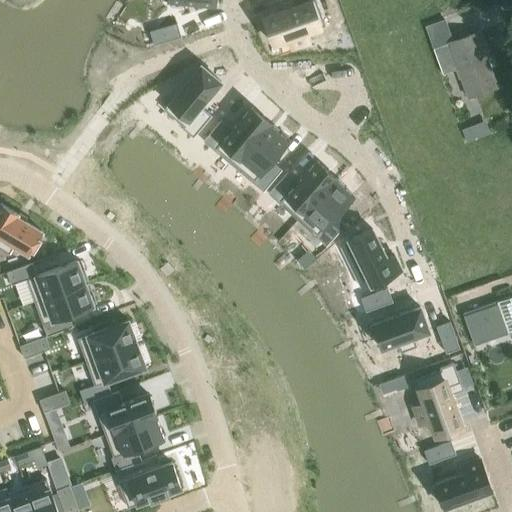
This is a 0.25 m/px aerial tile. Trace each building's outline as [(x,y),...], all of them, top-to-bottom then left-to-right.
[(293,0),(296,5),(264,17),(274,44),(289,38),(292,48),(309,42),(305,32),(325,25),(316,0),(293,0)] [(446,19),(426,26),(434,48),(443,73),(458,68),(469,96),(496,86),(477,33),(454,41),(446,19)] [(177,23),(150,31),(154,45),(182,37),(177,23)] [(201,65),(164,109),(184,125),(183,127),(194,136),(212,115),(201,106),(222,81),(201,65)] [(222,119),(204,141),(215,150),(217,148),(235,164),(270,123),(251,106),(233,128),(222,119)] [(270,123),(235,164),(254,180),(253,181),(264,191),(282,169),(271,160),(289,139),(271,124),(271,123),(270,123)] [(470,126),(463,129),(467,141),(475,138),(470,126)] [(288,172),(269,193),(279,203),(281,201),(290,209),(299,217),(335,177),(317,161),(298,181),(288,172)] [(335,177),(299,217),(317,234),(316,236),(326,245),(345,224),(335,215),(354,195),(336,178),(335,177)] [(41,233),(0,207),(0,242),(26,258),(41,233)] [(372,228),(349,240),(371,285),(402,270),(393,252),(386,256),(372,228)] [(29,264),(7,272),(12,284),(27,279),(35,301),(42,298),(85,282),(82,272),(85,271),(81,260),(78,262),(77,260),(37,274),(33,262),(29,264)] [(42,298),(35,301),(47,335),(54,333),(64,329),(73,326),(69,314),(93,305),(93,303),(97,302),(93,291),(89,292),(85,282),(42,298)] [(393,301),(388,288),(361,297),(366,311),(393,301)] [(511,296),(498,302),(509,332),(511,331),(511,296)] [(498,302),(464,314),(476,345),(509,333),(509,332),(498,302)] [(420,306),(373,323),(382,348),(398,342),(401,352),(417,346),(413,337),(429,331),(420,306)] [(128,319),(78,338),(87,361),(137,343),(128,319)] [(450,321),(436,326),(446,353),(460,348),(450,321)] [(46,336),(21,345),(25,358),(50,348),(47,338),(46,336)] [(137,343),(87,361),(95,385),(146,367),(137,343)] [(423,403),(414,407),(420,423),(429,420),(435,435),(462,426),(450,394),(463,389),(454,362),(440,367),(441,370),(415,379),(423,403)] [(65,390),(40,399),(45,412),(70,402),(66,391),(65,390)] [(119,390),(93,400),(106,434),(157,416),(148,393),(123,402),(119,390)] [(157,416),(106,434),(114,456),(112,457),(116,469),(142,460),(137,448),(164,438),(157,417),(157,416)] [(63,429),(52,432),(55,440),(59,451),(70,447),(63,429)] [(429,463),(456,454),(451,440),(424,450),(429,463)] [(27,452),(16,456),(19,463),(30,459),(27,452)] [(48,464),(52,474),(64,469),(60,457),(47,462),(48,464)] [(465,472),(435,483),(444,507),(492,490),(480,458),(462,464),(465,472)] [(8,459),(0,461),(0,470),(11,466),(8,459)] [(172,462),(119,481),(128,507),(151,498),(151,499),(168,493),(168,492),(181,487),(172,462)] [(59,511),(47,478),(27,486),(36,511),(59,511)] [(57,489),(65,511),(74,511),(79,510),(70,485),(58,489),(57,489)] [(6,487),(5,487),(14,511),(36,511),(27,486),(8,492),(6,487)] [(14,511),(5,487),(0,489),(0,511),(14,511)]
